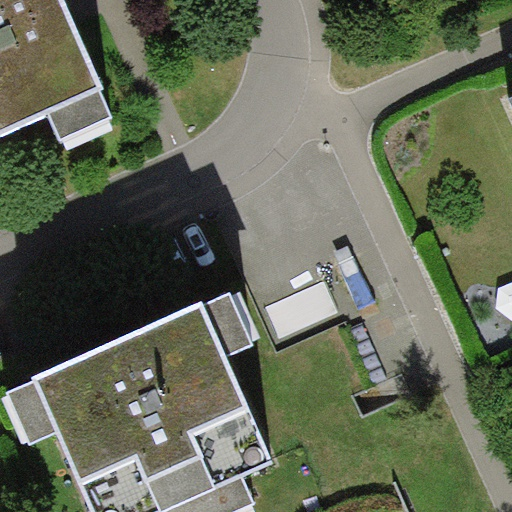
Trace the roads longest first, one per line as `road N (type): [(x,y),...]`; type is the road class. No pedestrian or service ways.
road 1 (residential): [(511,471),(335,114)]
road 2 (residential): [(0,248),(200,157),(335,114)]
road 3 (residential): [(511,39),(335,114)]
road 4 (residential): [(335,114),(292,0)]
